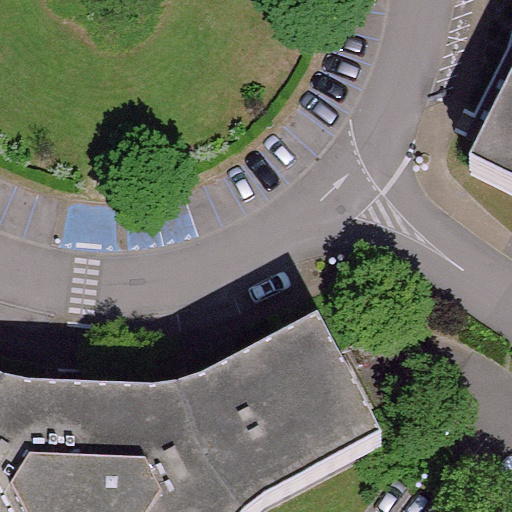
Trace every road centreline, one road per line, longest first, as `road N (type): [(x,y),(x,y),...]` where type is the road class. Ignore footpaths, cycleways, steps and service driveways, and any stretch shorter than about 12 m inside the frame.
road 1 (residential): [(0,265),(89,286),(161,283),(230,263),(292,229),(346,181)]
road 2 (residential): [(511,302),(346,181)]
road 3 (residential): [(346,181),(388,121),(415,54),(423,0)]
